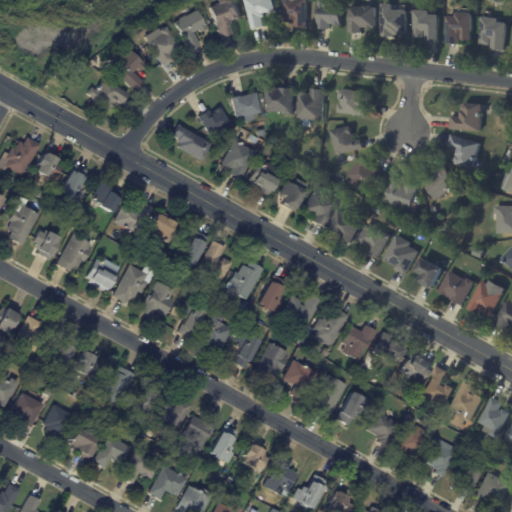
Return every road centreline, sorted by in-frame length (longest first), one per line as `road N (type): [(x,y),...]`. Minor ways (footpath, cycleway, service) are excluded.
road 1 (tertiary): [(511,369),(0,86)]
road 2 (residential): [(0,268),(442,511)]
road 3 (residential): [(122,154),(181,90),(257,59),(511,81)]
road 4 (residential): [(0,446),(118,511)]
